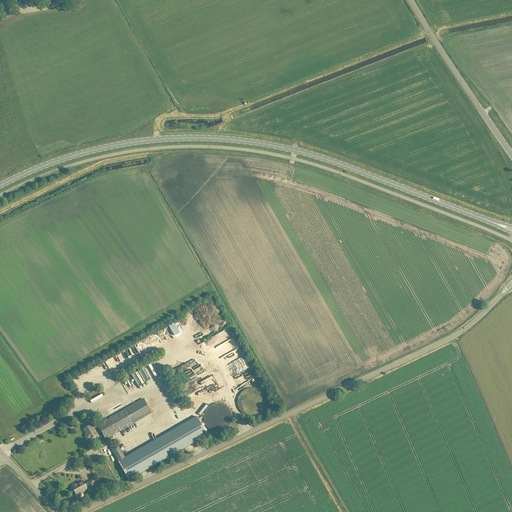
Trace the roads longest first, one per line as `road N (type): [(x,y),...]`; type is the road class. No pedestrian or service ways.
road 1 (secondary): [(492,222),(317,157),(219,139),(78,154),(0,186)]
road 2 (unclassified): [(78,511),(451,338),(511,282)]
road 3 (tertiary): [(511,156),(409,0)]
